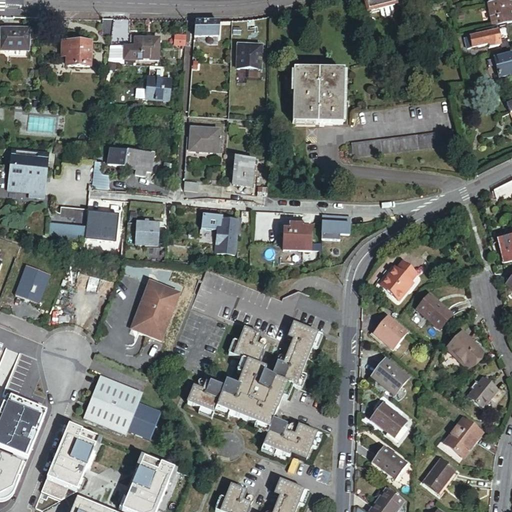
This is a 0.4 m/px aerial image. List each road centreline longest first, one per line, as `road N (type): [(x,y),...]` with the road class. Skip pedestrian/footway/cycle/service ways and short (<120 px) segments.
road 1 (residential): [(342,511),(352,285),(360,260),(464,193)]
road 2 (tertiary): [(11,0),(269,0)]
road 3 (residential): [(464,193),(407,210),(267,209)]
road 4 (residential): [(20,511),(67,360)]
